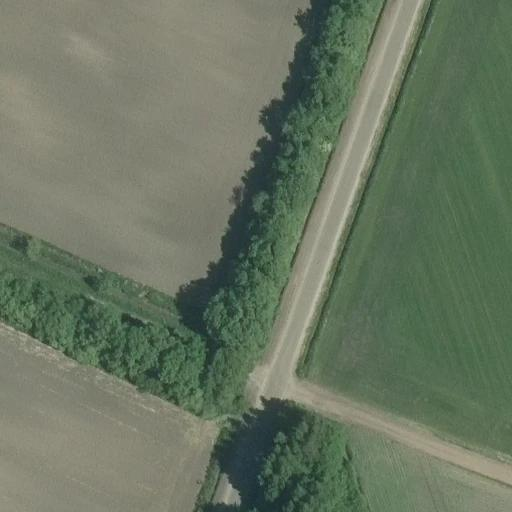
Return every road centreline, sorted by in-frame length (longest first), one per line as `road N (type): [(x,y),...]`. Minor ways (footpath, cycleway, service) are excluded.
road 1 (track): [(0,262),(511,481)]
road 2 (unclassified): [(228,511),(409,0)]
